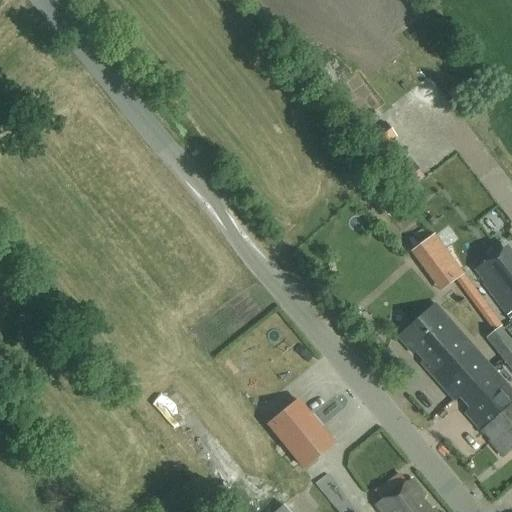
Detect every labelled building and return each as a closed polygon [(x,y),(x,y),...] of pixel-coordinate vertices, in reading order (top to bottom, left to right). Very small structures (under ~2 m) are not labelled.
[(396,137),(386,124),(367,139),(377,152),(396,137)] [(471,191),(492,175),(462,138),(442,154),(471,191)] [(462,274),(433,236),(413,251),(442,289),(462,274)] [(483,284),(511,321),(511,261),(503,249),(475,270),(485,283),(483,284)] [(445,391),(452,400),(490,367),(435,306),(398,339),(424,368),(431,363),(440,373),(434,379),(445,391)] [(511,341),(499,326),(484,338),(511,372),(511,341)] [(511,391),(490,367),(452,400),(453,401),(459,399),(468,409),(465,414),(483,434),(485,432),(491,439),(489,441),(503,457),(511,449),(511,391)] [(268,425),(303,468),(333,444),(297,401),(268,425)] [(377,491),(384,501),(377,506),(381,511),(436,511),(433,508),(427,509),(421,500),(424,495),(413,480),(407,484),(401,474),(377,491)] [(88,511),(82,503),(71,511),(72,511),(88,511)]
